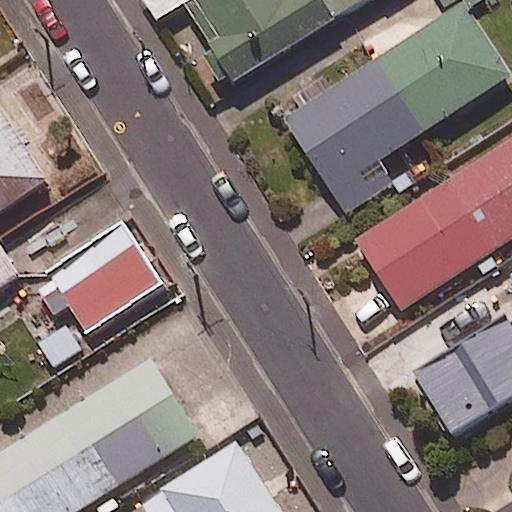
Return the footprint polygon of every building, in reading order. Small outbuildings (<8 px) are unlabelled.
[(295,0),(288,4),(285,0),(143,0),(160,26),(186,9),(216,56),(206,63),(223,89),(229,85),(233,92),(338,27),(335,23),(372,0),(295,0)] [(487,0),(441,0),(448,10),(463,0),(466,6),(469,11),(487,0)] [(511,76),(469,11),(466,6),(333,92),(325,79),(293,100),(302,114),(285,125),(347,219),(394,188),(380,167),(511,81),(511,76)] [(17,136),(0,107),(0,219),(49,190),(25,150),(31,147),(22,133),(17,136)] [(511,246),(511,146),(358,247),(404,317),(511,246)] [(166,288),(127,228),(51,277),(55,284),(40,293),(55,318),(71,307),(90,336),(166,288)] [(0,293),(21,280),(0,246),(0,293)] [(511,405),(511,329),(506,320),(413,378),(453,442),(511,405)] [(84,355),(67,331),(40,350),(56,374),(84,355)] [(86,511),(201,441),(152,363),(0,456),(0,511),(86,511)] [(276,511),(237,450),(137,511),(276,511)]
